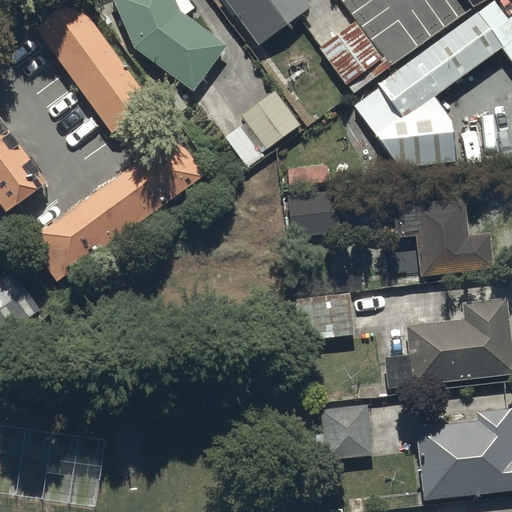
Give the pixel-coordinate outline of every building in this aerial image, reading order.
[(42,0),(26,12),(35,24),(111,131),(152,101),(80,0),(42,0)] [(189,0),(114,0),(132,44),(192,88),(224,41),(184,12),(193,5),(189,0)] [(226,0),(257,42),(310,3),(307,0),(226,0)] [(495,0),(488,0),(352,102),(398,163),(455,159),(452,115),(434,92),(493,50),(503,64),(511,58),(511,59),(511,13),(507,16),(495,0)] [(355,17),(353,19),(318,45),(352,91),(390,64),(355,17)] [(299,120),(273,87),(241,112),(245,118),(224,135),(248,166),(264,153),(261,149),(299,120)] [(190,109),(175,88),(158,101),(174,121),(190,109)] [(0,199),(4,205),(44,176),(0,115),(0,199)] [(174,127),(25,236),(54,276),(204,168),(174,127)] [(286,166),(288,182),(327,179),(326,162),(286,166)] [(330,189),(288,192),(291,235),(333,230),(330,189)] [(415,232),(419,272),(493,264),(490,231),(467,234),(462,195),(393,203),(396,234),(415,232)] [(412,246),(389,247),(390,272),(413,271),(412,246)] [(0,335),(39,307),(10,268),(0,274),(0,335)] [(294,294),(294,296),(297,337),(308,336),(309,344),(321,344),(320,335),(351,333),(349,291),(294,294)] [(502,300),(458,305),(461,327),(402,332),(409,393),(507,377),(502,300)] [(369,404),(321,405),(322,432),(311,432),(311,455),(370,453),(369,404)] [(511,459),(511,460),(507,412),(474,415),(475,428),(407,436),(414,508),(511,495),(511,459)]
